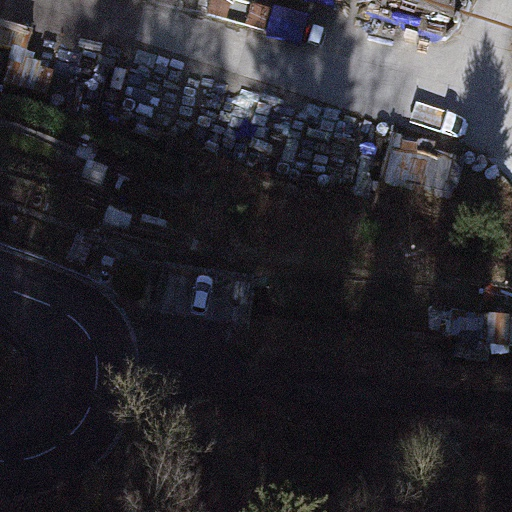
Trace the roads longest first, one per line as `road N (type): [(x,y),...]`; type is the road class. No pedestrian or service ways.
road 1 (tertiary): [(0,284),(84,326),(99,372),(91,408),(74,432),(39,455),(0,460)]
road 2 (track): [(99,372),(353,511)]
